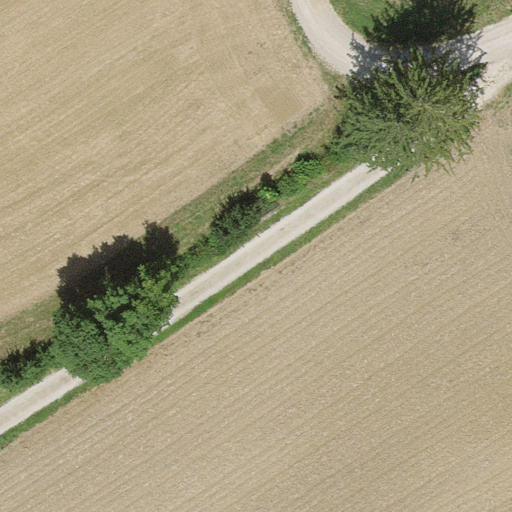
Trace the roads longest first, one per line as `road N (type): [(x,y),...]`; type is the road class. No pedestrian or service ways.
road 1 (track): [(0,419),(450,109),(511,55)]
road 2 (track): [(312,0),(343,50),(413,61),(511,42)]
